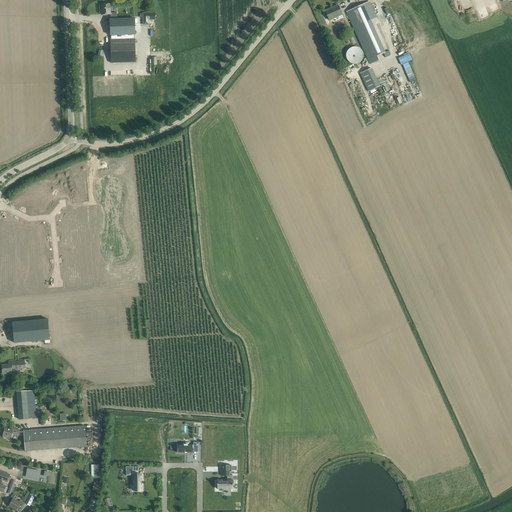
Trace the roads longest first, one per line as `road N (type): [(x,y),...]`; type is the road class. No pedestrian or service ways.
road 1 (unclassified): [(293,0),(181,122),(121,143),(79,141)]
road 2 (tertiary): [(69,139),(66,0)]
